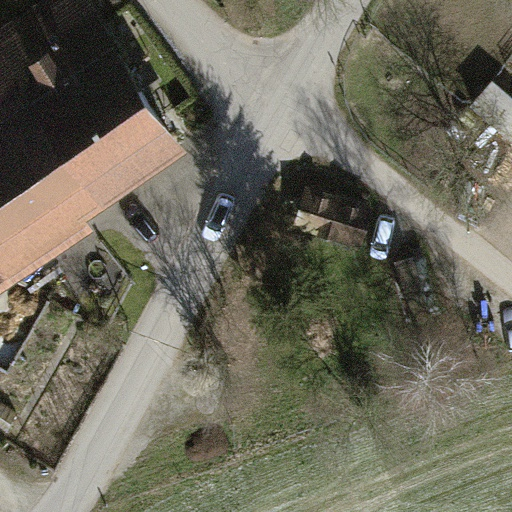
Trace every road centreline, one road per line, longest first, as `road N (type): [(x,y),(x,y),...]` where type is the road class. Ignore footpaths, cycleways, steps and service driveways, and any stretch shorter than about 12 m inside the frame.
road 1 (unclassified): [(62,511),(284,100)]
road 2 (unclassified): [(284,100),(511,280)]
road 3 (unclassified): [(284,100),(166,0)]
